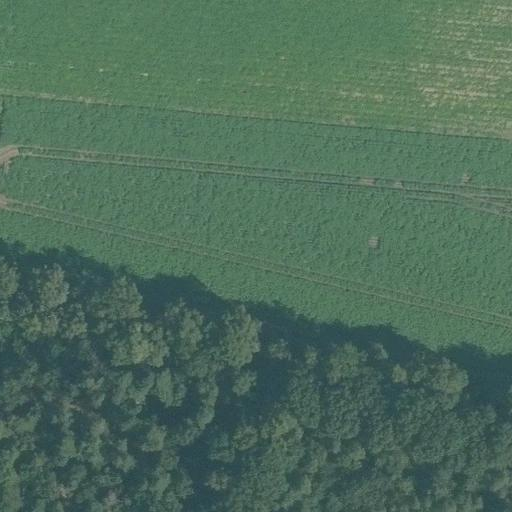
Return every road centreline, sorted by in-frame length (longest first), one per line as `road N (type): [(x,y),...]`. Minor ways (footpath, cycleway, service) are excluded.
road 1 (unclassified): [(511,402),(0,284)]
road 2 (track): [(214,511),(296,352)]
